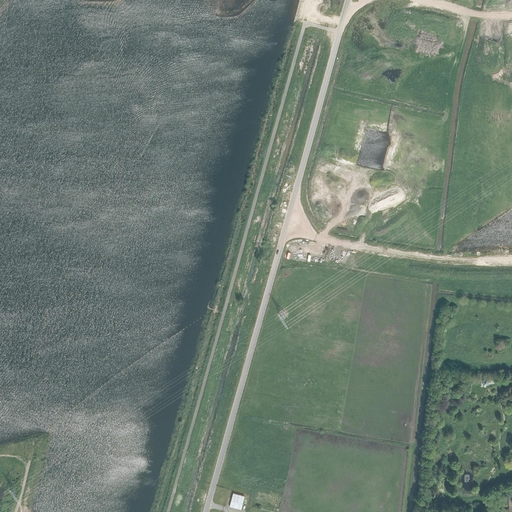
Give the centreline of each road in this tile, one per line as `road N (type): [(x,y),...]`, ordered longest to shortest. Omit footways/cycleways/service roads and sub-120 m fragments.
road 1 (unclassified): [(205,511),(343,15)]
road 2 (track): [(511,260),(439,260),(322,240),(298,215),(294,194)]
road 3 (track): [(407,511),(436,285)]
